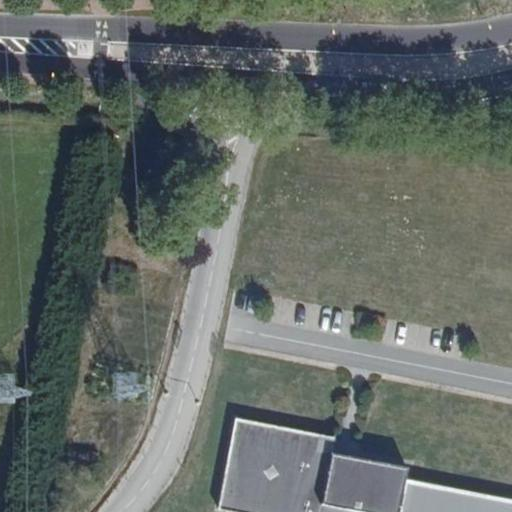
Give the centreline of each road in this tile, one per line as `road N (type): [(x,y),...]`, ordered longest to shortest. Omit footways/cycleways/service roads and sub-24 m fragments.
road 1 (secondary): [(0,58),(435,90),(511,77)]
road 2 (secondary): [(511,31),(447,44),(0,27)]
